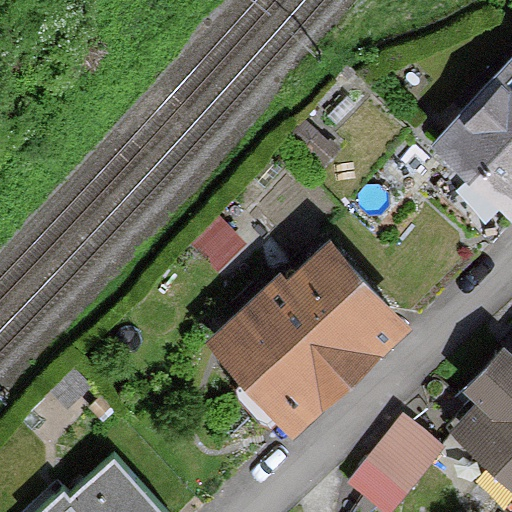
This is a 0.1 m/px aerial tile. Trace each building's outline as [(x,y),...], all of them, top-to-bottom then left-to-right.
[(511,76),(442,156),(511,218),(511,76)] [(219,211),(192,238),(216,263),(244,235),(219,211)] [(227,352),(309,444),(427,339),(345,247),(227,352)] [(461,443),(511,488),(511,367),(478,405),(487,414),(461,443)] [(374,474),(420,505),(454,456),(408,424),(374,474)] [(143,511),(103,466),(62,502),(52,490),(27,511),(143,511)]
